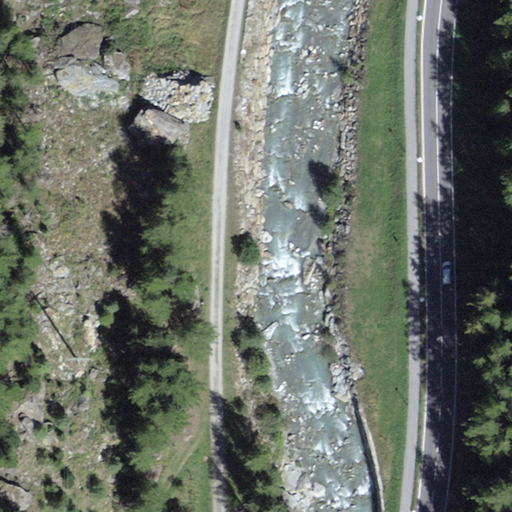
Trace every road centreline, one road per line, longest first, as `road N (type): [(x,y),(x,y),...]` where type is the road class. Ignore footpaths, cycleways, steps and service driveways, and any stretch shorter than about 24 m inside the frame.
road 1 (secondary): [(446,0),(450,411),(438,511)]
road 2 (track): [(237,0),(214,271),(218,441)]
